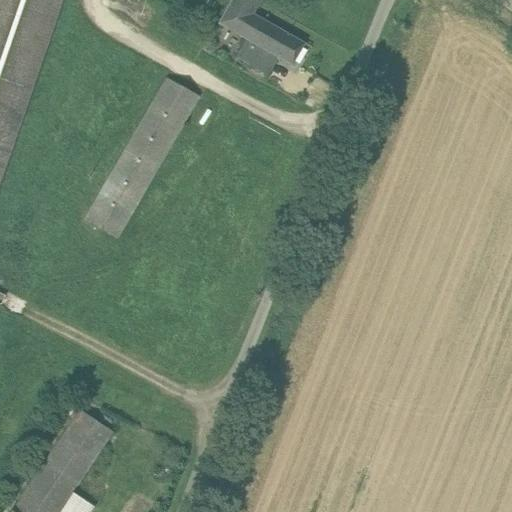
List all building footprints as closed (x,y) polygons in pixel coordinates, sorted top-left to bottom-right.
[(0,0),(0,169),(57,0),(0,0)] [(233,0),(220,23),(247,38),(236,57),(268,75),(279,56),(292,63),(303,44),(251,14),(259,0),(233,0)] [(167,79),(85,220),(117,238),(198,97),(167,79)] [(81,411),(14,511),(15,511),(57,511),(70,492),(111,431),(81,411)] [(70,492),(57,511),(90,511),(93,507),(70,492)]
